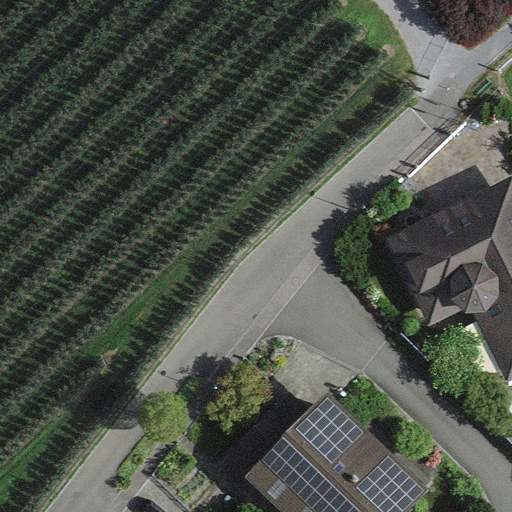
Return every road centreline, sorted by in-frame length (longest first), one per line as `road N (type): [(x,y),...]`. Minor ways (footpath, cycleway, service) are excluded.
road 1 (residential): [(275,260),(511,485)]
road 2 (residential): [(69,511),(200,338),(275,260)]
road 3 (residential): [(275,260),(452,79)]
